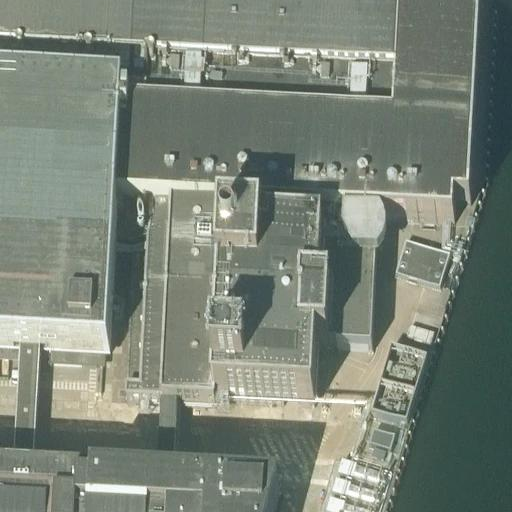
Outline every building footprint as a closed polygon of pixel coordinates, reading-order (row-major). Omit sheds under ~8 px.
[(452,210),(467,211),(481,28),(465,27),(467,8),(381,2),(380,0),(0,0),(0,352),(23,354),(43,355),(109,359),(115,243),(149,245),(148,264),(134,264),(127,406),(164,408),(181,409),(216,411),(216,405),(315,410),(318,352),(372,355),(375,224),(451,229),(452,210)] [(397,280),(440,293),(450,260),(407,247),(397,280)] [(372,419),(408,430),(428,363),(392,352),(372,419)] [(43,355),(23,354),(16,480),(37,481),(43,355)] [(181,409),(164,408),(160,490),(177,491),(181,409)] [(0,511),(276,511),(280,498),(177,491),(160,490),(37,481),(16,480),(0,479),(0,511)]
